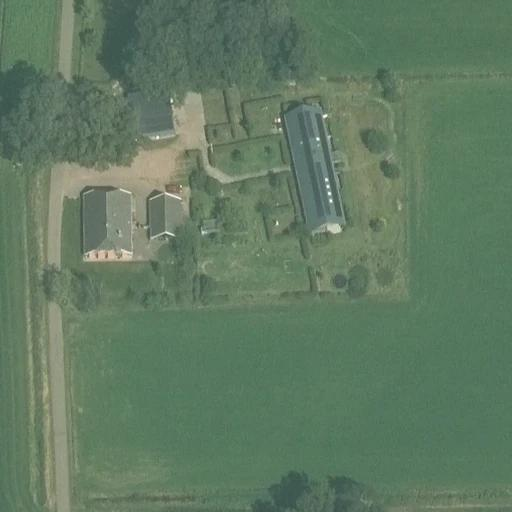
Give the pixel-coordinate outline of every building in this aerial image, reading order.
[(227,105),(226,83),(211,84),(212,106),(227,105)] [(166,96),(118,104),(125,140),(172,132),(166,96)] [(305,159),(309,181),(332,176),(319,116),(287,122),(295,161),(305,159)] [(332,176),(309,181),(300,182),(311,234),(312,233),(327,229),(324,216),(339,213),(342,227),(343,227),(332,176)] [(85,198),(86,256),(132,255),(130,197),(85,198)] [(151,203),(151,242),(182,241),(181,202),(151,203)]
